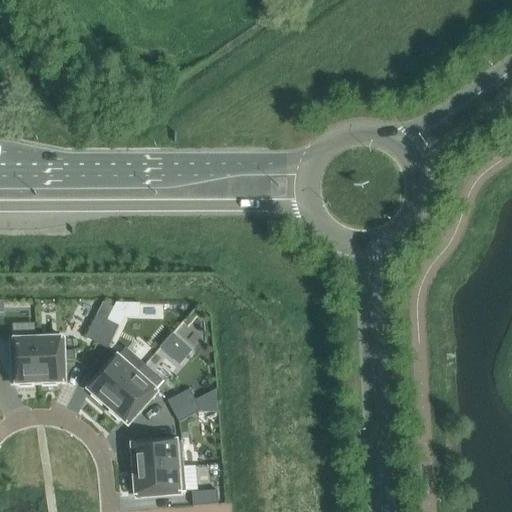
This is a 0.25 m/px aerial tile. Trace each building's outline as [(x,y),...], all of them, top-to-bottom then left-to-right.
[(97,316),(86,339),(97,344),(108,321),(97,316)] [(108,321),(97,344),(108,349),(119,327),(108,321)] [(173,335),(162,347),(181,364),(192,351),(173,335)] [(12,341),(9,341),(10,386),(13,386),(20,386),(20,388),(33,388),(33,385),(38,385),(37,340),(38,340),(38,336),(11,337),(12,341)] [(38,340),(37,340),(38,385),(44,385),(44,387),(57,387),(57,384),(63,384),(66,384),(65,339),(62,340),(38,340)] [(116,356),(87,389),(89,391),(94,396),(92,397),(102,406),(104,404),(108,408),(145,365),(127,349),(119,358),(116,356)] [(145,365),(108,408),(112,411),(110,413),(120,422),(122,420),(127,425),(129,427),(159,393),(156,391),(164,382),(145,365)] [(190,390),(168,402),(174,413),(196,401),(190,390)] [(196,401),(174,413),(179,424),(202,412),(196,401)] [(133,453),(131,453),(132,466),(134,466),(135,471),(184,468),(182,442),(178,443),(177,440),(133,443),(133,446),(133,453)] [(135,480),(133,480),(134,493),(137,493),(137,496),(137,500),(182,496),(181,493),(186,493),(184,468),(135,471),(135,480)] [(218,491),(192,493),(193,507),(219,505),(218,491)]
